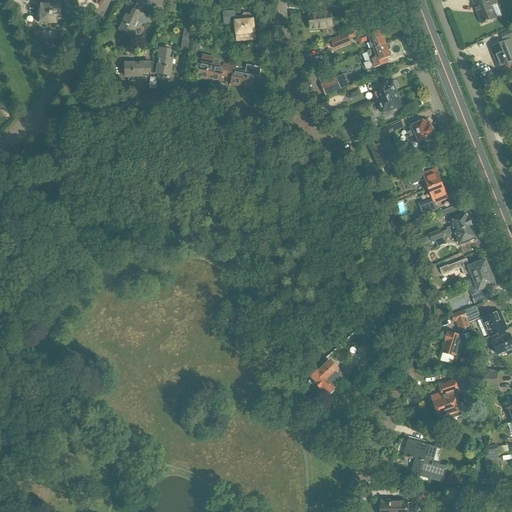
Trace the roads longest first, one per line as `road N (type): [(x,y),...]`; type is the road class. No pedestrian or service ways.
road 1 (residential): [(341,511),(415,351),(425,311),(395,228),(370,191),(316,140)]
road 2 (unclassified): [(394,0),(511,291)]
road 3 (residential): [(25,129),(100,108),(177,102),(242,112),(316,140)]
road 4 (primary): [(511,236),(417,0)]
road 5 (unclassified): [(436,0),(511,187)]
road 6 (residential): [(25,129),(105,0)]
road 7 (residential): [(316,140),(285,53),(279,0)]
